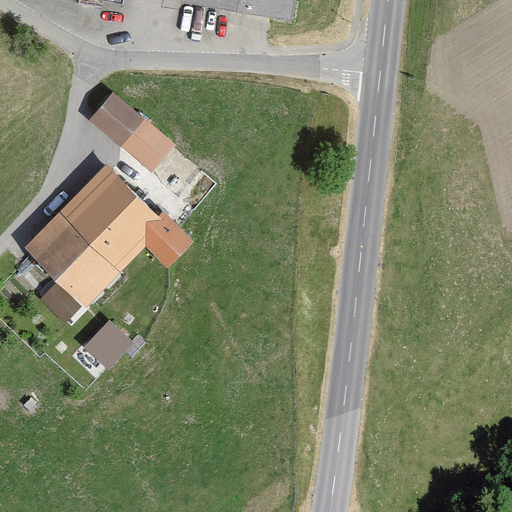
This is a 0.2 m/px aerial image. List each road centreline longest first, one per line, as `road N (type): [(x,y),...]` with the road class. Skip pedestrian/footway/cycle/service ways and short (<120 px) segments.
road 1 (secondary): [(331,511),(392,0)]
road 2 (track): [(383,79),(72,54),(0,2)]
